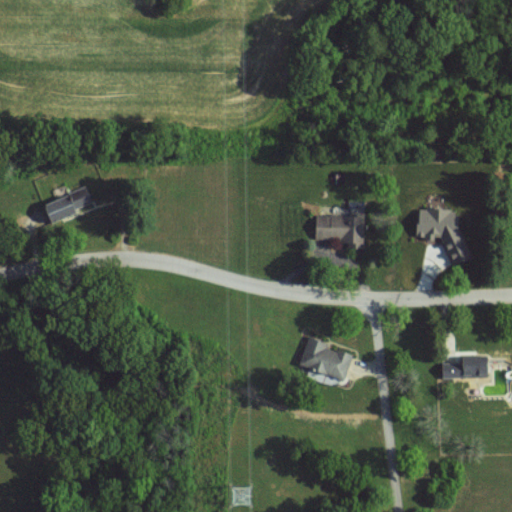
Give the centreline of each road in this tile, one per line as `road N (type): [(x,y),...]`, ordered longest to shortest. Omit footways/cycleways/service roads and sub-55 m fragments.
road 1 (residential): [(0,275),(137,265),(376,301),(511,294)]
road 2 (residential): [(376,301),(397,511)]
